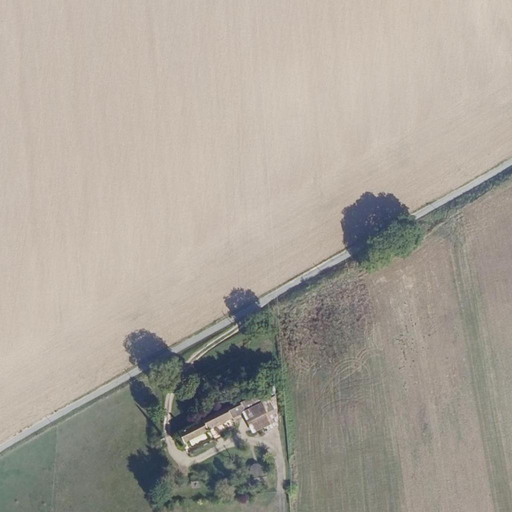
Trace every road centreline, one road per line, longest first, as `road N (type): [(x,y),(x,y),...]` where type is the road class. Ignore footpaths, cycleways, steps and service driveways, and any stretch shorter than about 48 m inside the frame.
road 1 (unclassified): [(0,451),(511,161)]
road 2 (track): [(284,511),(281,457),(253,440),(236,441),(187,463),(169,439),(179,383),(195,357),(242,331),(250,309)]
